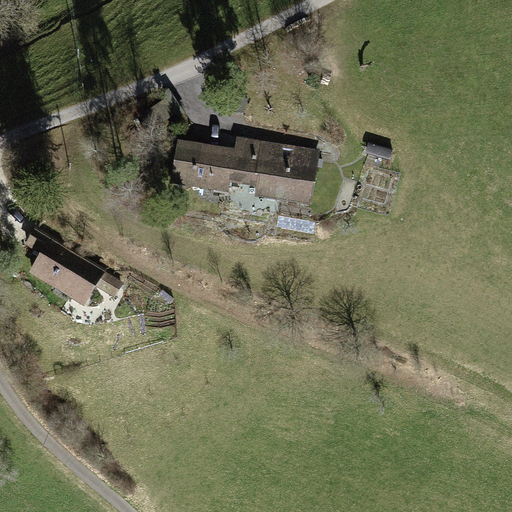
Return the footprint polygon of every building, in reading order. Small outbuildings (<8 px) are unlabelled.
[(247,99),(236,94),(230,107),(242,112),(247,99)] [(176,113),(168,100),(145,114),(153,127),(176,113)] [(180,143),(174,182),(226,190),(227,178),(260,182),(258,194),(309,202),(317,151),(245,140),(243,153),(180,143)] [(149,152),(143,152),(139,154),(139,161),(141,165),(147,165),(152,163),(152,157),(149,152)] [(36,231),(28,245),(44,254),(33,272),(84,303),(103,273),(64,250),(64,248),(36,231)]
